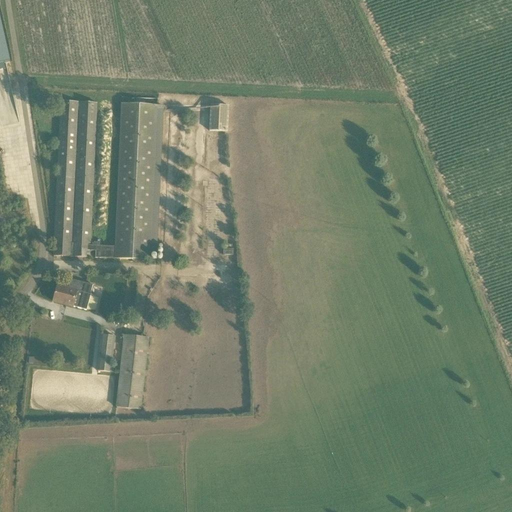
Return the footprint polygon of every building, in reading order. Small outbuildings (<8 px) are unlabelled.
[(0,70),(6,69),(4,63),(11,62),(0,15),(0,70)] [(151,261),(151,248),(150,248),(115,247),(114,248),(90,246),(97,97),(61,96),(54,257),(89,258),(90,251),(96,251),(95,259),(151,261)] [(114,246),(150,248),(150,247),(158,106),(123,104),(114,246)] [(227,132),(229,107),(210,106),(209,132),(227,132)] [(87,311),(93,287),(71,280),(68,289),(58,286),(53,302),(87,311)] [(111,373),(114,336),(101,335),(98,372),(111,373)] [(141,411),(148,341),(146,338),(124,336),(116,408),(141,411)]
